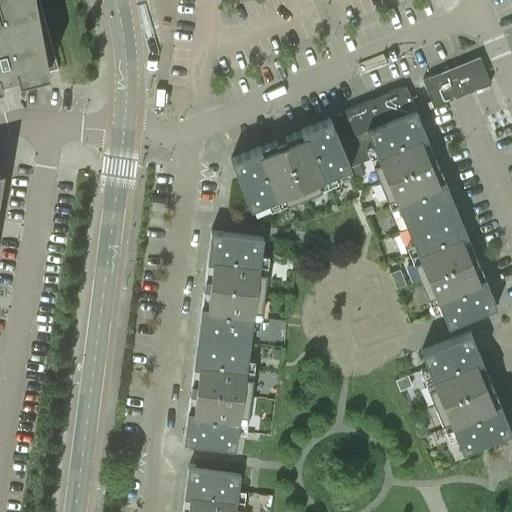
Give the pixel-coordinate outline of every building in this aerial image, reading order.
[(58,69),(39,0),(0,0),(0,12),(0,13),(0,84),(2,84),(0,77),(0,76),(16,72),(18,79),(58,69)] [(433,107),(490,83),(479,56),(422,80),(433,107)] [(346,138),(415,109),(405,86),(336,115),(346,138)] [(393,196),(407,228),(455,208),(444,179),(443,180),(444,183),(440,185),(432,167),(436,165),(437,166),(438,166),(433,152),(432,153),(432,154),(428,156),(420,138),(425,136),(426,139),(427,139),(415,109),(346,138),(339,140),(350,166),(351,166),(359,163),(377,155),(379,162),(373,165),(373,164),(372,164),(387,200),(388,199),(387,198),(393,196)] [(317,180),(350,166),(339,140),(330,118),(300,130),(301,131),(304,130),(305,134),(287,142),(285,137),(287,137),(286,136),(273,141),(274,142),(275,141),(277,146),(258,153),(256,149),(260,148),(259,147),(230,159),(250,208),(283,194),(286,200),(285,200),(285,201),(321,187),(320,186),(319,186),(317,180)] [(359,163),(351,166),(356,177),(363,174),(359,163)] [(455,208),(407,228),(420,260),(414,262),(413,261),(412,262),(427,297),(428,297),(428,296),(434,293),(447,327),(496,306),(484,277),(483,277),(484,280),(480,282),(472,264),(477,262),(477,264),(478,263),(473,250),(472,250),(472,252),(468,254),(460,235),(465,233),(466,237),(467,236),(455,208)] [(200,305),(196,336),(249,342),(252,315),(253,308),(260,309),(260,310),(261,310),(266,272),(265,272),(264,273),(258,272),(259,265),(263,237),(210,230),(206,261),(207,262),(208,258),(213,259),(210,278),(205,278),(205,276),(204,276),(202,290),(203,291),(204,289),(208,290),(206,309),(201,309),(202,305),(200,305)] [(399,269),(390,273),(392,278),(401,274),(399,269)] [(481,360),(469,330),(420,351),(434,384),(428,386),(427,385),(426,386),(441,421),(442,421),(442,420),(448,417),(462,450),(509,431),(511,431),(511,430),(510,429),(498,401),(497,401),(498,404),(493,406),(486,388),(491,386),(491,387),(492,387),(487,374),(486,374),(486,375),(482,378),(474,359),(479,357),(480,360),(481,360)] [(245,369),(249,342),(196,336),(192,366),(194,366),(194,363),(199,364),(196,383),(191,382),(192,381),(191,381),(189,395),(190,395),(190,394),(195,395),(192,414),(187,414),(188,410),(187,410),(182,441),(235,448),(239,420),(238,420),(239,412),(246,413),(246,415),(247,415),(252,377),(251,377),(251,378),(244,377),(245,369)] [(410,384),(407,376),(396,380),(400,389),(410,384)] [(242,511),(243,509),(242,508),(242,509),(235,509),(236,501),(240,473),(187,466),(183,498),(184,498),(185,495),(190,495),(187,511),(242,511)]
